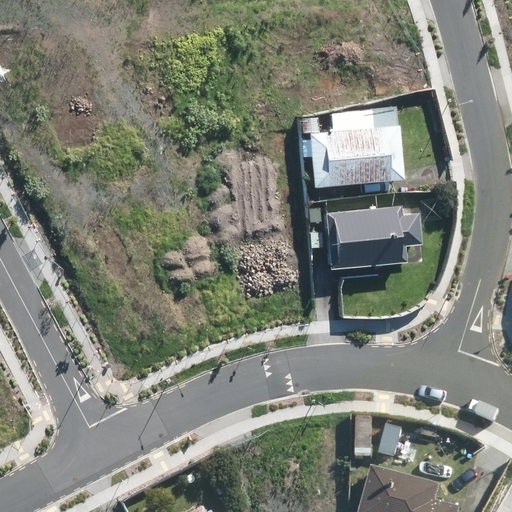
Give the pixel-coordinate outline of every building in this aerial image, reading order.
[(13,0),(0,0),(0,117),(32,120),(32,117),(62,119),(64,92),(34,89),(38,45),(67,48),(69,14),(46,13),(47,3),(13,0)] [(293,31),(275,36),(282,62),(297,58),(308,97),(363,80),(343,12),(292,27),(293,31)] [(397,178),(393,105),(330,108),(331,132),(298,134),(299,155),(310,154),(311,182),(397,178)] [(399,203),(322,211),(327,263),(400,257),(399,238),(418,236),(415,209),(400,210),(399,203)] [(283,214),(156,241),(168,298),(295,270),(283,214)] [(96,256),(34,291),(62,340),(124,305),(96,256)] [(8,306),(0,310),(0,372),(34,355),(8,306)] [(420,432),(386,427),(382,457),(416,462),(420,432)] [(407,482),(372,474),(363,511),(454,511),(438,509),(440,499),(442,490),(407,482)] [(284,488),(257,492),(258,511),(332,511),(331,498),(285,502),(284,488)]
